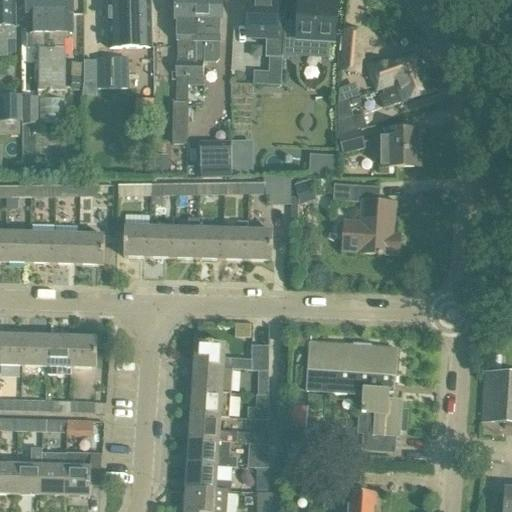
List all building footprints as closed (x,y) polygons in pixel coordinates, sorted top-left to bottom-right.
[(0,0),(0,54),(6,55),(6,41),(16,40),(15,30),(15,0),(0,0)] [(48,13),(47,0),(26,0),(27,13),(28,13),(28,33),(29,50),(38,50),(38,90),(53,90),(52,13),(48,13)] [(72,0),(47,0),(48,13),(52,13),(53,90),(65,90),(65,39),(68,39),(67,14),(73,14),(72,0)] [(109,0),(110,48),(151,48),(150,0),(109,0)] [(177,62),(176,78),(189,78),(189,61),(197,61),(197,41),(199,41),(200,12),(197,11),(197,0),(177,0),(177,25),(179,25),(179,41),(179,62),(177,62)] [(197,61),(197,77),(204,77),(204,62),(205,62),(205,42),(220,42),(220,12),(222,12),(222,0),(197,0),(197,11),(200,12),(199,41),(197,41),(197,61)] [(248,0),(247,39),(266,39),(265,59),(271,59),(269,87),(281,88),(283,56),(285,21),(286,17),(285,17),(277,16),(277,0),(248,0)] [(299,22),(285,21),(283,56),(329,59),(329,43),(334,43),(335,33),(330,33),(332,3),(300,1),(299,22)] [(362,34),(349,31),(346,31),(339,70),(355,73),(362,34)] [(378,91),(383,90),(389,87),(428,74),(422,56),(418,58),(416,52),(401,57),(403,63),(392,66),(390,61),(370,68),(378,91)] [(149,60),(150,83),(166,83),(166,59),(149,60)] [(128,89),(129,60),(97,60),(97,89),(128,89)] [(384,109),(434,91),(428,74),(389,87),(383,90),(384,95),(380,96),(384,109)] [(73,77),(71,91),(82,92),(83,78),(73,77)] [(177,84),(177,107),(189,107),(189,84),(177,84)] [(338,103),(358,97),(355,87),(342,90),(343,94),(339,95),(338,103)] [(126,109),(144,105),(141,94),(124,98),(126,109)] [(0,122),(22,122),(22,96),(0,96),(0,122)] [(338,136),(368,128),(364,114),(353,117),(350,106),(361,103),(360,98),(358,99),(358,97),(338,103),(337,105),(338,136)] [(37,123),(36,99),(23,99),(23,123),(37,123)] [(295,141),(296,118),(265,117),(263,139),(295,141)] [(0,122),(0,136),(19,136),(19,123),(22,123),(22,122),(0,122)] [(368,128),(338,136),(338,137),(343,156),(366,149),(362,131),(368,129),(368,128)] [(420,168),(420,132),(407,132),(407,138),(376,138),(376,152),(382,152),(382,168),(420,168)] [(201,178),(232,178),(232,174),(231,158),(231,143),(200,143),(201,178)] [(328,156),(328,174),(338,174),(337,157),(328,156)] [(231,158),(232,174),(253,174),(253,158),(231,158)] [(154,167),(154,177),(168,178),(168,176),(168,167),(154,167)] [(248,184),(247,197),(265,196),(269,196),(269,206),(291,206),(291,177),(263,177),(264,184),(248,184)] [(199,185),(198,197),(223,197),(223,184),(199,185)] [(223,184),(223,197),(247,197),(248,184),(223,184)] [(118,198),(149,198),(150,185),(118,186),(118,198)] [(150,185),(149,198),(174,197),(174,185),(150,185)] [(174,185),(174,197),(198,197),(199,185),(174,185)] [(56,187),(55,199),(79,199),(80,186),(56,187)] [(80,186),(79,199),(98,198),(97,186),(80,186)] [(335,186),(333,201),(363,204),(362,224),(346,223),(344,252),(360,253),(359,254),(391,257),(392,256),(399,257),(399,252),(401,251),(401,242),(400,240),(401,236),(393,235),(393,233),(396,205),(379,203),(380,189),(355,188),(335,186)] [(7,187),(7,200),(31,199),(31,187),(7,187)] [(31,187),(31,199),(55,199),(56,187),(31,187)] [(197,260),(197,230),(198,220),(189,220),(188,230),(173,229),(172,260),(197,260)] [(221,261),(246,262),(246,223),(238,223),(238,231),(222,230),(221,261)] [(271,262),(272,232),(249,231),(249,223),(246,223),(246,262),(271,262)] [(148,259),(149,229),(123,228),(123,259),(148,259)] [(148,259),(172,260),(173,229),(149,229),(148,259)] [(197,260),(221,261),(222,230),(197,230),(197,260)] [(5,263),(29,264),(30,234),(6,234),(5,263)] [(29,264),(53,265),(54,235),(30,234),(29,264)] [(53,265),(77,266),(78,236),(54,235),(53,265)] [(102,266),(103,237),(78,236),(77,266),(102,266)] [(0,366),(21,367),(22,337),(0,336),(0,366)] [(21,367),(46,368),(47,337),(22,337),(21,367)] [(46,368),(70,369),(71,338),(47,337),(46,368)] [(95,369),(96,339),(71,338),(70,369),(95,369)] [(269,373),(269,347),(256,347),(252,347),(251,362),(224,361),(225,344),(195,343),(194,368),(232,371),(257,373),(269,374),(269,373)] [(397,351),(311,344),(307,392),(363,396),(362,414),(376,415),(375,434),(369,434),(368,452),(394,454),(395,437),(399,437),(400,431),(406,432),(407,412),(401,412),(402,403),(388,402),(389,392),(392,393),(393,377),(395,377),(397,351)] [(194,368),(192,392),(230,394),(232,371),(194,368)] [(257,396),(269,395),(269,374),(257,373),(257,396)] [(511,426),(511,374),(484,373),(481,424),(511,426)] [(192,392),(191,417),(220,419),(229,419),(230,394),(192,392)] [(269,422),(269,395),(257,396),(257,422),(269,422)] [(45,402),(44,415),(69,415),(69,403),(70,403),(70,398),(58,398),(58,403),(46,402),(45,402)] [(20,401),(0,400),(0,413),(20,414),(20,401)] [(20,401),(20,414),(44,415),(45,402),(32,402),(20,401)] [(69,403),(69,415),(94,416),(94,404),(70,403),(69,403)] [(290,407),(288,428),(306,430),(308,408),(290,407)] [(230,444),(249,445),(269,446),(269,435),(219,433),(220,419),(191,417),(189,442),(230,444)] [(0,432),(17,433),(18,421),(0,420),(0,432)] [(43,422),(18,421),(17,433),(42,434),(43,422)] [(68,422),(43,422),(42,434),(68,434),(68,422)] [(189,442),(188,466),(217,468),(236,469),(237,459),(229,458),(230,444),(189,442)] [(249,445),(248,469),(256,470),(268,470),(269,446),(249,445)] [(16,496),(41,497),(42,451),(32,451),(31,467),(16,466),(16,496)] [(41,497),(64,498),(66,456),(42,455),(42,451),(41,497)] [(64,498),(89,499),(89,487),(100,487),(101,457),(66,456),(64,498)] [(320,485),(321,466),(283,464),(282,483),(320,485)] [(0,495),(16,496),(16,466),(0,465),(0,495)] [(186,490),(215,492),(227,493),(230,493),(231,483),(216,482),(217,468),(188,466),(186,490)] [(256,470),(256,495),(268,494),(268,470),(256,470)] [(225,511),(227,493),(215,492),(186,490),(184,511),(225,511)] [(505,494),(503,511),(511,511),(511,492),(511,493),(511,494),(505,494)] [(375,511),(377,495),(353,493),(353,496),(351,496),(350,508),(353,508),(352,511),(375,511)] [(256,495),(256,511),(268,511),(268,494),(256,495)]
